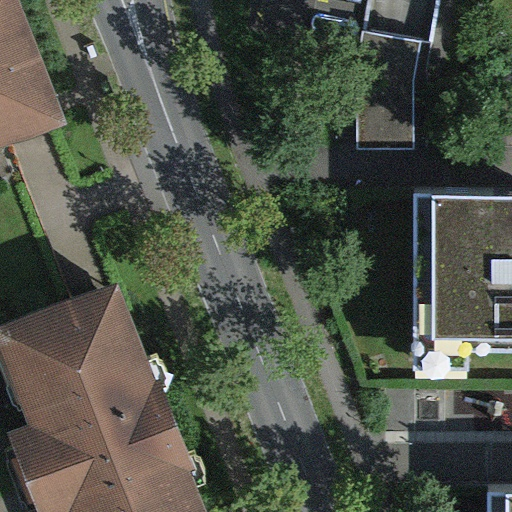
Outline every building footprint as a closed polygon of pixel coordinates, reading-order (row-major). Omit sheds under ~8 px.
[(0,0),(0,140),(70,114),(28,0),(0,0)] [(363,44),(362,152),(418,153),(419,45),(363,44)] [(511,188),(420,189),(420,364),(474,364),(474,344),(511,344),(511,188)] [(202,511),(192,484),(196,483),(162,392),(157,394),(120,293),(0,337),(0,356),(29,433),(8,441),(33,511),(202,511)] [(511,511),(511,481),(493,482),(492,511),(511,511)]
